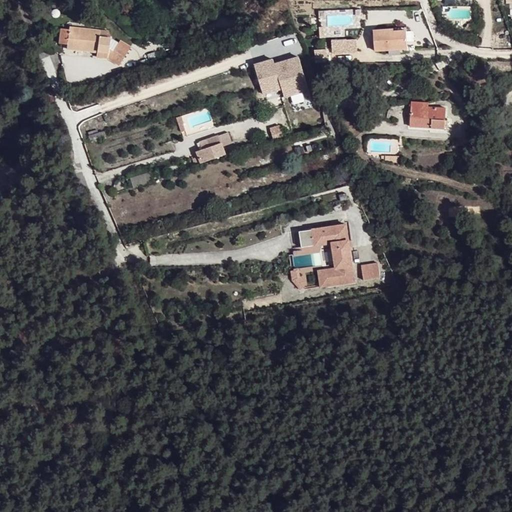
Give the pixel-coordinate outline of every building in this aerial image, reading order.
[(68,30),(59,28),(58,44),(67,44),(66,48),(97,51),(96,57),(108,58),(119,66),(131,49),(120,41),(118,44),(110,37),(99,36),(99,30),(68,26),(68,30)] [(375,50),(407,48),(407,29),(394,30),(394,28),(374,29),(375,50)] [(357,49),(361,49),(360,39),(335,41),(336,51),(338,51),(339,55),(357,54),(357,49)] [(275,60),(255,64),(262,91),(281,86),(284,98),(309,91),(299,58),(276,65),(275,60)] [(421,102),(411,102),(410,126),(432,127),(432,119),(445,120),(445,107),(428,106),(421,106),(421,102)] [(182,116),(177,117),(182,132),(186,130),(184,124),(184,123),(182,116)] [(432,119),(432,127),(444,128),(445,120),(432,119)] [(91,142),(106,138),(104,131),(89,136),(91,142)] [(228,132),(208,139),(210,147),(202,150),(196,152),(199,158),(192,161),(195,167),(226,155),(224,148),(233,144),(228,132)] [(210,147),(208,139),(200,143),(202,150),(210,147)] [(171,153),(174,160),(181,158),(179,150),(171,153)] [(133,187),(152,181),(150,175),(131,180),(133,187)] [(346,224),(313,229),(315,245),(332,243),(336,268),(325,270),(327,286),(354,281),(346,224)] [(378,263),(360,266),(362,280),(380,278),(378,263)]
